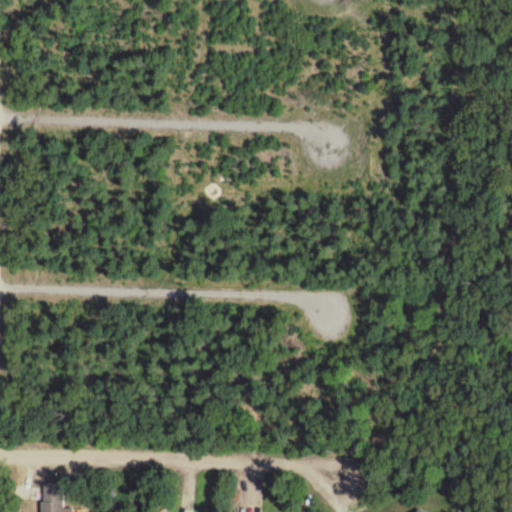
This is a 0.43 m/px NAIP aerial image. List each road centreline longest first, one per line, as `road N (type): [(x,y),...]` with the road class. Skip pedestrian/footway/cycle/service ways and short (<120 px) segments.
road 1 (residential): [(0,456),(291,465),(342,479)]
road 2 (residential): [(0,293),(303,301),(327,317)]
road 3 (residential): [(0,121),(302,130),(323,147)]
